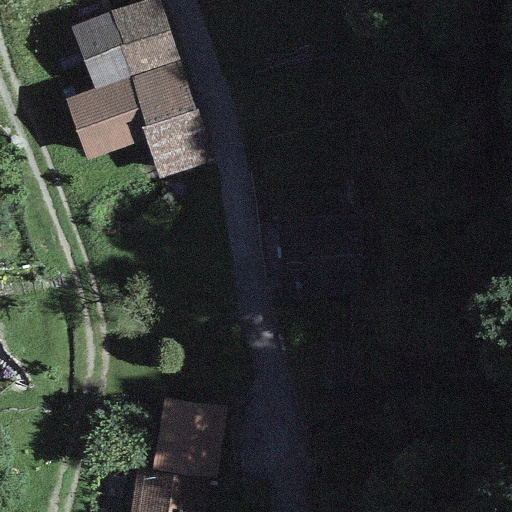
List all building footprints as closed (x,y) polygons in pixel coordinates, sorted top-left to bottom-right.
[(179,62),(158,0),(149,0),(109,13),(130,77),(177,62),(179,62)] [(109,13),(70,29),(93,90),(127,78),(130,77),(109,13)] [(144,128),(194,111),(177,62),(130,77),(127,78),(144,128)] [(93,90),(64,100),(86,162),(144,140),(140,129),(144,128),(127,78),(93,90)] [(140,129),(144,140),(158,180),(214,161),(196,110),(194,111),(144,128),(140,129)] [(362,220),(278,223),(281,301),(365,298),(362,220)] [(358,345),(330,345),(330,407),(358,406),(358,345)] [(215,477),(225,408),(160,399),(150,468),(215,477)] [(195,511),(200,481),(135,473),(129,511),(195,511)]
